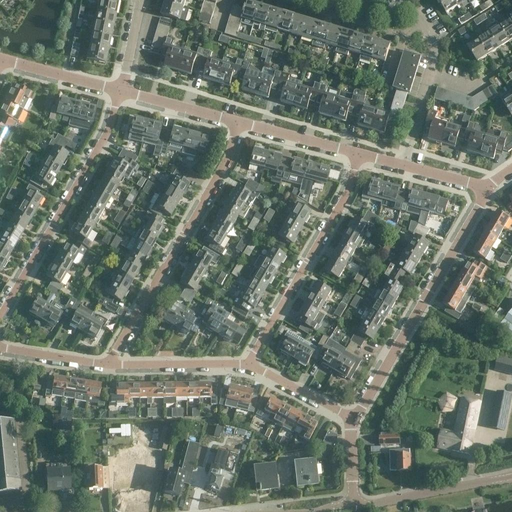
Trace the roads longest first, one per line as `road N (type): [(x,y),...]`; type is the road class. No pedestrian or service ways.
road 1 (residential): [(109,365),(220,171),(235,123)]
road 2 (residential): [(352,418),(485,187)]
road 3 (residential): [(121,92),(95,155),(0,316)]
road 4 (residential): [(356,154),(347,192),(247,365)]
road 5 (residential): [(511,476),(353,506)]
road 6 (residential): [(247,365),(109,365)]
road 7 (residential): [(356,154),(235,123)]
road 8 (residential): [(121,92),(1,61)]
